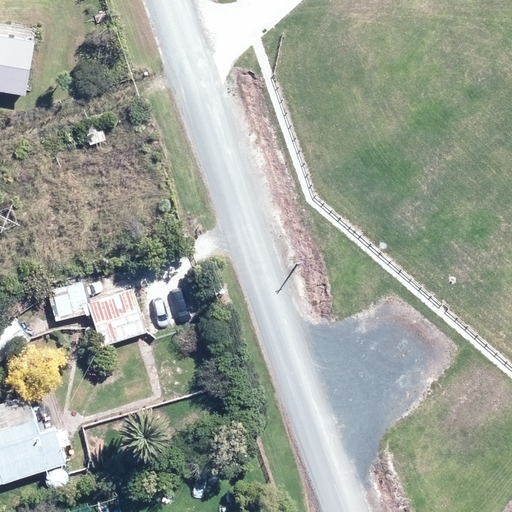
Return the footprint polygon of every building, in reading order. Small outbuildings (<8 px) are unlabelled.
[(0,33),(0,88),(25,92),(33,39),(0,33)] [(103,130),(87,136),(90,143),(106,137),(103,130)] [(134,241),(117,249),(125,265),(142,257),(134,241)] [(51,290),(58,321),(92,313),(85,282),(51,290)] [(135,290),(91,304),(104,347),(148,333),(135,290)] [(14,316),(0,325),(0,362),(31,340),(14,316)] [(182,412),(170,417),(176,429),(187,424),(182,412)] [(0,427),(0,481),(5,480),(5,482),(66,461),(61,446),(72,443),(67,429),(57,432),(56,428),(41,433),(35,416),(0,427)]
